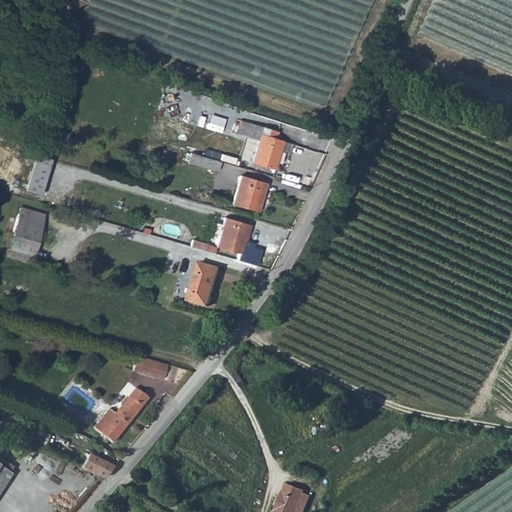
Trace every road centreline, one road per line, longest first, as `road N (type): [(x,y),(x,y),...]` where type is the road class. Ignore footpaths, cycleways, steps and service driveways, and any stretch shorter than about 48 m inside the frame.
road 1 (unclassified): [(86,511),(266,299),(320,202),(408,0)]
road 2 (track): [(243,330),(397,408),(511,431)]
road 3 (track): [(215,366),(0,307)]
road 4 (track): [(270,463),(397,408)]
road 5 (track): [(388,48),(511,94)]
road 6 (track): [(215,366),(236,385),(274,476)]
